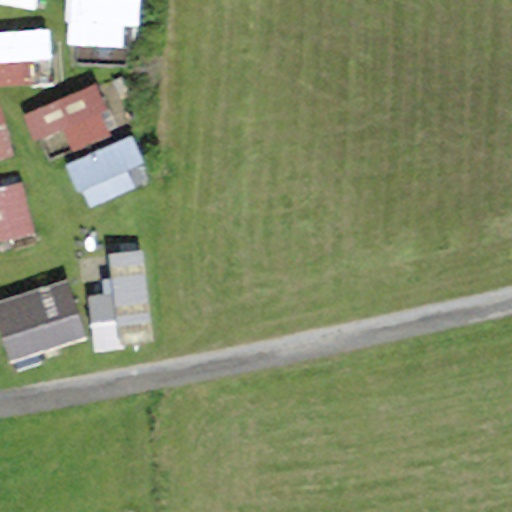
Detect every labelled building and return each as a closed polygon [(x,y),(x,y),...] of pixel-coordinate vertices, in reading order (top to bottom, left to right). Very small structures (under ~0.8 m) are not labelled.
[(77,0),(77,33),(142,34),(142,0),(77,0)] [(61,58),(60,18),(0,19),(0,32),(1,60),(61,58)] [(42,86),(46,135),(118,130),(114,81),(42,86)] [(8,84),(0,86),(0,145),(22,140),(8,84)] [(98,194),(160,167),(139,121),(77,148),(98,194)] [(0,229),(44,222),(35,167),(0,172),(0,229)] [(119,233),(122,279),(102,280),(105,333),(162,329),(156,231),(119,233)] [(77,263),(2,289),(21,345),(97,320),(77,263)]
